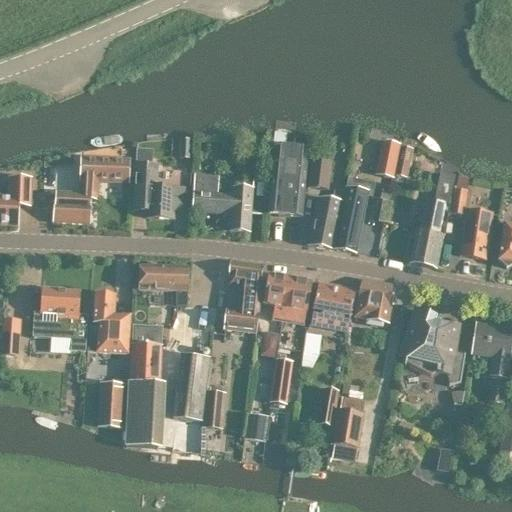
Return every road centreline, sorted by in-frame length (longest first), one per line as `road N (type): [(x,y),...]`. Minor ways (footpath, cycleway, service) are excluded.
road 1 (tertiary): [(511,293),(280,252),(0,236)]
road 2 (tertiary): [(0,68),(167,0)]
